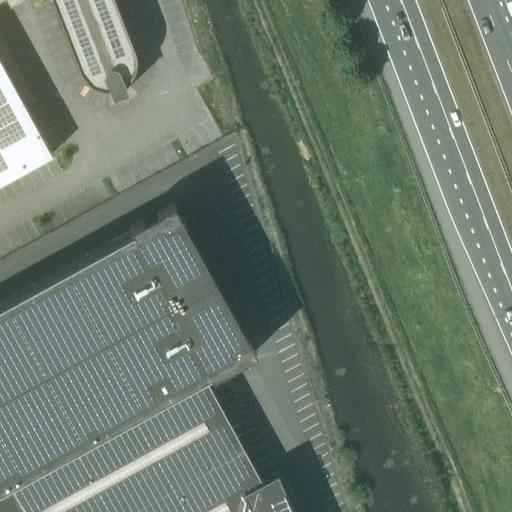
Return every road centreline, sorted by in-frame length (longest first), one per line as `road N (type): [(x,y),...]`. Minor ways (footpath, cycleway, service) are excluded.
road 1 (motorway): [(399,0),(511,294)]
road 2 (unknown): [(103,173),(191,129),(141,0)]
road 3 (unknown): [(103,173),(25,16)]
